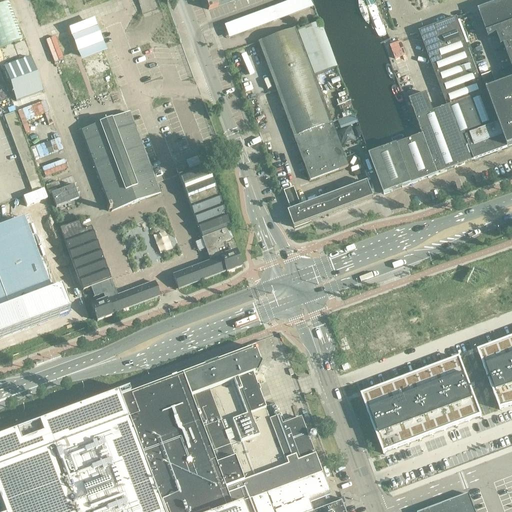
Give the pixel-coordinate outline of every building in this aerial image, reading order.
[(156,0),(137,0),(143,15),(160,8),(157,1),(156,0)] [(204,0),(208,10),(235,0),(204,0)] [(312,10),(308,0),(297,0),(223,27),(228,40),(312,10)] [(374,0),(363,0),(378,37),(387,34),(374,0)] [(511,0),(505,0),(503,1),(511,24),(511,23),(511,0)] [(511,24),(503,1),(490,6),(498,29),(511,24)] [(9,2),(0,5),(0,48),(23,39),(9,2)] [(498,29),(490,6),(478,10),(486,33),(498,29)] [(470,13),(459,17),(468,40),(478,36),(470,13)] [(429,28),(418,32),(430,64),(431,64),(431,65),(443,60),(440,54),(462,45),(461,43),(465,42),(457,20),(456,18),(439,24),(429,28)] [(94,22),(93,22),(71,31),(80,56),(81,56),(80,54),(102,46),(103,48),(94,22)] [(330,123),(313,76),(336,67),(319,22),(297,31),(296,29),(258,43),(258,44),(259,44),(293,137),(305,170),(309,181),(347,167),(343,156),(342,156),(330,123)] [(511,42),(511,23),(511,24),(498,29),(486,33),(488,37),(496,34),(501,47),(504,46),(511,42)] [(55,36),(46,40),(55,61),(64,57),(55,36)] [(431,65),(447,107),(484,93),(465,42),(461,43),(462,45),(440,54),(443,60),(431,65)] [(30,58),(3,67),(16,102),(43,92),(30,58)] [(492,74),(481,78),(486,92),(507,149),(511,146),(511,82),(497,88),(492,74)] [(409,100),(417,122),(422,135),(437,175),(507,149),(486,92),(484,93),(447,107),(433,112),(426,94),(409,100)] [(45,101),(18,110),(26,133),(30,131),(26,121),(49,112),(45,101)] [(81,131),(80,131),(86,147),(108,205),(108,204),(109,207),(107,208),(107,209),(107,210),(108,212),(110,211),(111,212),(159,194),(129,113),(128,113),(81,131)] [(422,135),(397,145),(411,184),(437,175),(422,135)] [(47,148),(44,149),(43,145),(32,147),(35,158),(49,155),(47,148)] [(397,145),(369,155),(384,195),(411,184),(397,145)] [(175,168),(177,174),(186,171),(184,165),(175,168)] [(206,165),(178,175),(186,198),(215,187),(206,165)] [(301,208),(291,211),(288,212),(294,228),(373,198),(372,195),(368,183),(301,208)] [(74,187),(52,196),(56,208),(79,200),(74,187)] [(215,187),(186,198),(201,239),(226,229),(230,228),(215,187)] [(284,192),(291,211),(301,208),(294,188),(284,192)] [(26,207),(47,199),(43,190),(23,198),(26,207)] [(0,339),(68,314),(60,290),(50,294),(22,222),(0,230),(0,339)] [(79,222),(60,230),(83,291),(90,288),(111,281),(91,228),(82,231),(79,222)] [(226,229),(201,239),(205,250),(215,246),(222,244),(225,243),(230,240),(226,229)] [(165,230),(153,235),(161,253),(173,248),(165,230)] [(222,244),(215,246),(217,250),(220,258),(221,258),(226,272),(227,273),(241,267),(235,251),(229,253),(225,243),(222,244)] [(202,264),(173,275),(177,286),(178,290),(226,272),(221,258),(220,258),(217,250),(215,246),(205,250),(210,261),(202,264)] [(511,249),(503,253),(511,275),(511,249)] [(511,275),(503,253),(491,257),(504,289),(511,286),(511,275)] [(491,257),(479,262),(492,294),(504,289),(491,257)] [(479,262),(467,266),(479,298),(492,294),(479,262)] [(467,266),(455,271),(467,303),(479,298),(467,266)] [(455,271),(443,275),(455,307),(467,303),(455,271)] [(443,275),(431,280),(443,312),(455,307),(443,275)] [(431,280),(419,285),(431,317),(443,312),(431,280)] [(111,281),(90,288),(94,298),(104,295),(105,300),(91,305),(97,321),(112,316),(112,315),(159,297),(154,282),(116,296),(111,281)] [(419,285),(407,289),(419,321),(431,317),(419,285)] [(407,289),(394,294),(407,326),(419,321),(407,289)] [(394,294),(382,298),(395,330),(407,326),(394,294)] [(382,298),(370,303),(383,335),(395,330),(382,298)] [(370,303),(358,307),(371,339),(383,335),(370,303)] [(358,307),(346,312),(359,344),(371,339),(358,307)] [(346,312),(333,317),(339,332),(334,334),(341,351),(359,344),(346,312)] [(278,340),(281,350),(284,349),(280,333),(268,336),(270,342),(278,340)] [(511,338),(502,343),(478,351),(489,381),(498,403),(501,411),(511,406),(511,338)] [(254,348),(181,376),(189,398),(209,391),(252,375),(256,373),(260,365),(254,348)] [(389,385),(361,396),(366,411),(370,422),(376,438),(383,455),(389,453),(397,450),(441,433),(475,420),(480,418),(475,406),(470,392),(464,377),(458,359),(453,361),(448,363),(441,365),(421,373),(389,385)] [(287,467),(269,420),(252,375),(209,391),(189,398),(224,491),(287,467)] [(189,398),(181,376),(129,395),(119,399),(161,511),(221,511),(231,509),(224,491),(189,398)] [(161,511),(119,399),(129,395),(128,390),(2,437),(0,438),(0,505),(2,511),(161,511)] [(278,417),(269,420),(287,467),(315,457),(300,418),(281,425),(278,417)] [(287,467),(224,491),(231,509),(221,511),(310,511),(308,504),(329,497),(321,475),(315,457),(287,467)] [(468,495),(422,511),(474,511),(469,495),(468,495)] [(314,511),(346,511),(345,508),(345,509),(343,509),(341,506),(344,505),(344,504),(342,499),(341,499),(338,501),(337,501),(333,502),(334,505),(314,511)]
